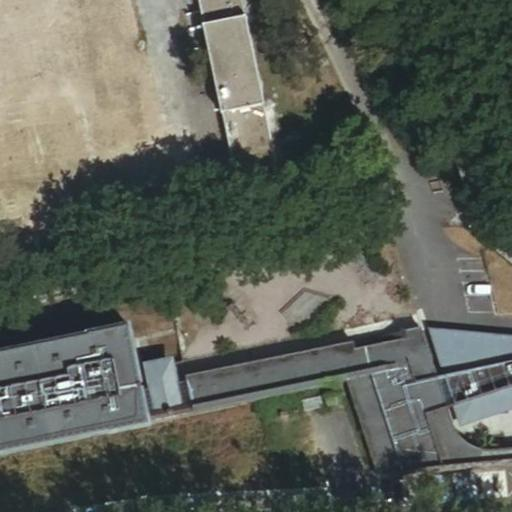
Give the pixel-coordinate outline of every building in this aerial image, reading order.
[(244,0),(201,0),(209,36),(208,36),(226,125),(227,125),(244,206),(285,198),(268,117),(270,116),(251,27),(250,28),(244,0)] [(460,434),(453,415),(459,414),(466,434),(511,419),(511,330),(430,322),(450,384),(444,386),(427,334),(409,337),(411,345),(360,355),(358,348),(344,350),(353,385),(384,483),(386,482),(491,475),(511,473),(511,471),(511,454),(489,455),(479,453),(468,445),(460,434)] [(117,434),(152,427),(133,335),(98,342),(98,343),(0,363),(0,457),(117,433),(117,434)] [(353,385),(344,350),(192,382),(198,417),(353,385)] [(345,397),(330,400),(332,411),(348,408),(345,397)]
